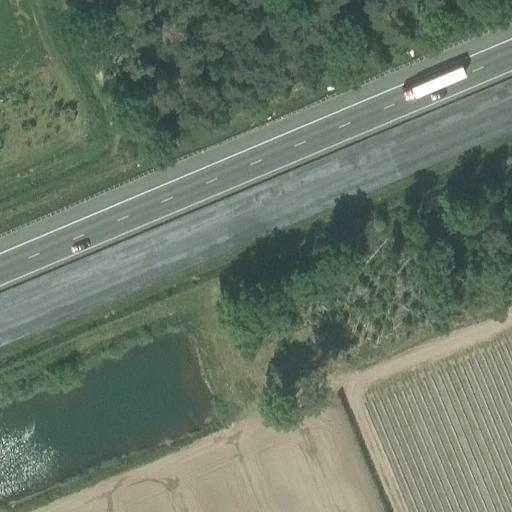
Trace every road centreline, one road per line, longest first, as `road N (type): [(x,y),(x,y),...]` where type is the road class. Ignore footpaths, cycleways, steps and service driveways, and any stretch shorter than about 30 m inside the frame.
road 1 (motorway): [(0,315),(511,100)]
road 2 (motorway): [(511,56),(0,271)]
road 3 (track): [(348,389),(55,511)]
road 4 (track): [(511,320),(348,389),(398,511)]
